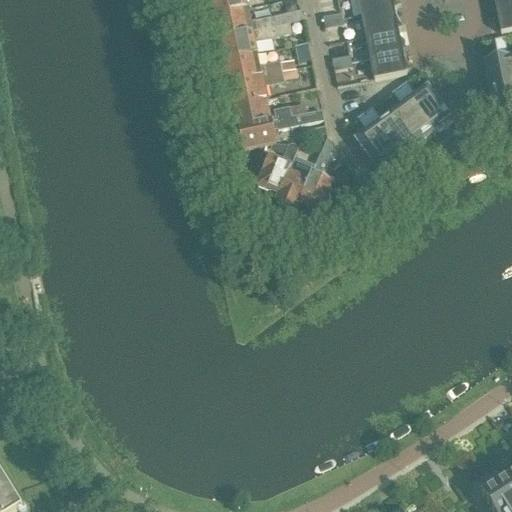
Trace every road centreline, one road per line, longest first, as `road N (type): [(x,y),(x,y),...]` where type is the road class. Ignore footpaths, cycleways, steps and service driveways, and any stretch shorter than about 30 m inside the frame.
road 1 (residential): [(477,133),(448,145),(323,238),(292,240),(253,216),(226,173),(191,0)]
road 2 (residential): [(306,511),(511,389)]
